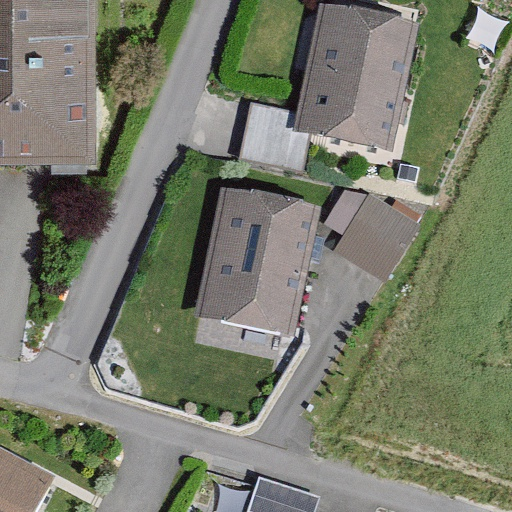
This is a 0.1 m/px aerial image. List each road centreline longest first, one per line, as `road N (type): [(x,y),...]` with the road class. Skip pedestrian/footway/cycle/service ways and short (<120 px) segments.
road 1 (residential): [(59,381),(497,511)]
road 2 (residential): [(59,381),(216,0)]
